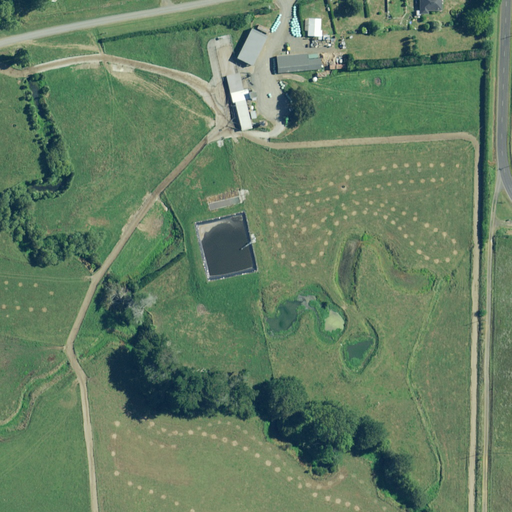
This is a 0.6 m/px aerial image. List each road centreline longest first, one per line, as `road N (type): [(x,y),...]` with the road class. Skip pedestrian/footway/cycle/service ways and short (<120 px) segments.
road 1 (unclassified): [(0,43),(223,0)]
road 2 (tertiary): [(511,190),(501,147),(506,0)]
